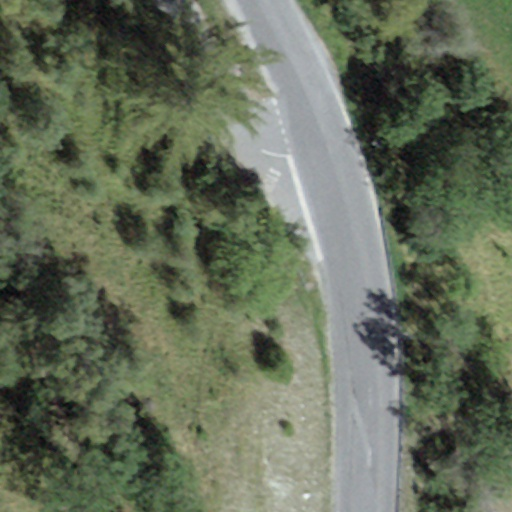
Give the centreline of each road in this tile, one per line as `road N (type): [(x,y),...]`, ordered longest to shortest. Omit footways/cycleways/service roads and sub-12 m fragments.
road 1 (tertiary): [(331,169),(362,317),(367,511)]
road 2 (unclassified): [(331,169),(262,150),(246,133),(174,0)]
road 3 (tertiary): [(264,0),(331,169)]
